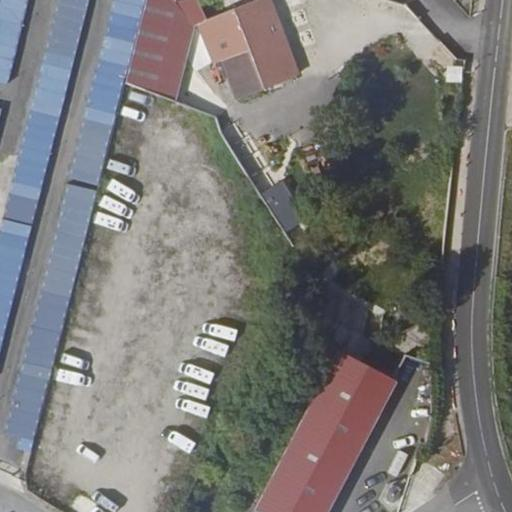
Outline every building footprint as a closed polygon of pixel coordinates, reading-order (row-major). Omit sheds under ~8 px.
[(0,0),(0,80),(12,83),(29,0),(0,0)] [(51,0),(0,237),(0,382),(83,0),(51,0)] [(227,106),(258,98),(237,10),(204,18),(227,106)] [(447,82),(462,83),(463,66),(447,65),(447,82)] [(151,209),(147,220),(203,231),(213,173),(180,166),(162,162),(158,180),(151,209)] [(28,491),(81,504),(122,330),(112,328),(146,183),(107,174),(28,491)] [(283,180),(260,193),(286,237),(309,223),(283,180)] [(134,286),(124,331),(201,347),(211,302),(134,286)] [(333,511),(398,380),(339,351),(260,511),(333,511)]
